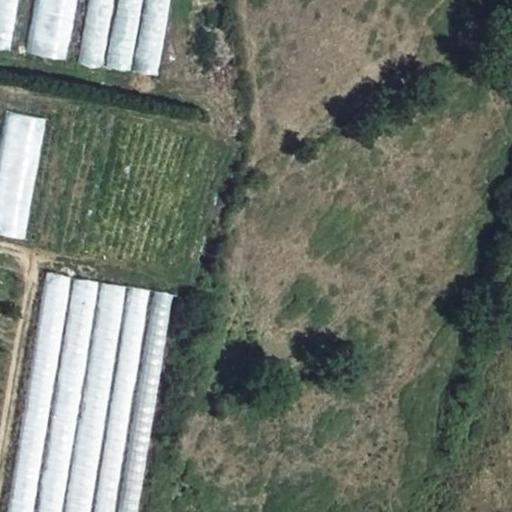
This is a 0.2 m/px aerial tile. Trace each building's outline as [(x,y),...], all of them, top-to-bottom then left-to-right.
[(0,0),(0,48),(8,50),(17,0),(0,0)] [(76,0),(33,0),(24,50),(66,58),(76,0)] [(113,0),(89,0),(79,60),(102,65),(113,0)] [(141,0),(117,0),(106,64),(130,68),(141,0)] [(168,0),(144,0),(133,68),(157,72),(168,0)] [(0,143),(0,235),(25,240),(46,119),(6,111),(0,143)] [(33,511),(72,278),(47,274),(8,511),(33,511)] [(60,511),(98,282),(74,278),(35,511),(60,511)] [(88,511),(126,286),(101,282),(63,511),(88,511)] [(114,511),(151,290),(127,286),(90,511),(114,511)] [(140,511),(177,294),(152,290),(115,511),(140,511)]
